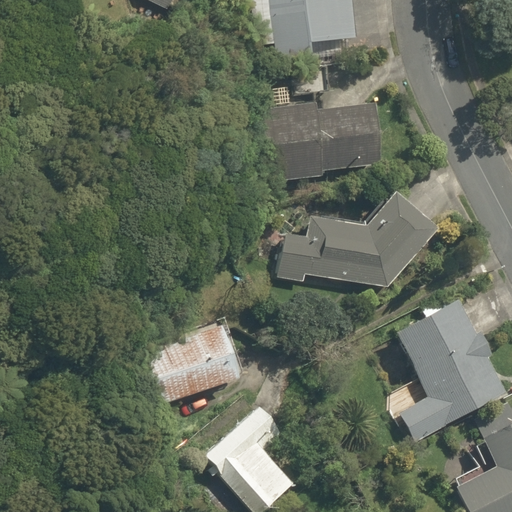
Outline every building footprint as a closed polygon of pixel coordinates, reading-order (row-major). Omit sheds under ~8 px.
[(140,0),(164,11),(169,0),(140,0)] [(342,0),(262,0),(271,70),(343,62),(341,41),(347,40),(342,0)] [(291,74),(293,97),(324,95),(323,72),(291,74)] [(254,114),(263,186),(318,179),(318,175),(377,168),(369,107),(311,114),(310,107),(254,114)] [(231,208),(249,206),(247,190),(229,192),(231,208)] [(258,209),(279,206),(277,195),(257,197),(258,209)] [(303,276),(385,290),(433,231),(392,195),(361,229),(306,220),(303,239),(282,236),(275,280),(301,284),(303,276)] [(411,444),(502,394),(483,358),(486,356),(478,340),(505,326),(484,288),(454,305),(452,302),(443,307),(439,299),(417,311),(421,318),(390,336),(392,340),(382,346),(403,383),(411,378),(422,398),(395,414),(411,444)] [(368,292),(347,303),(356,320),(377,309),(368,292)] [(132,388),(141,413),(234,382),(216,329),(133,357),(142,384),(132,388)] [(462,511),(511,511),(511,416),(506,405),(471,423),(481,443),(470,449),(479,466),(456,478),(459,484),(451,489),(462,511)] [(201,458),(250,511),(260,511),(291,485),(260,451),(277,435),(254,410),(201,458)]
